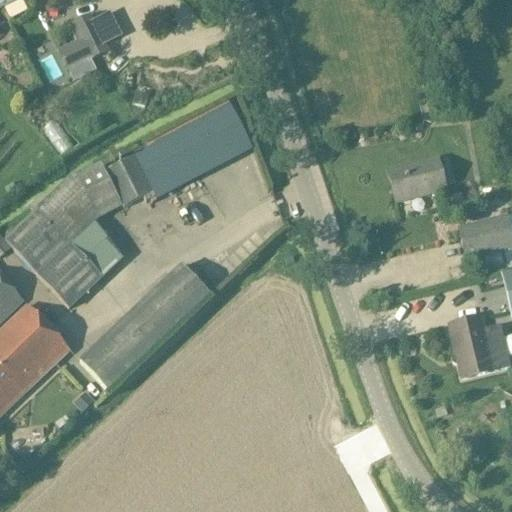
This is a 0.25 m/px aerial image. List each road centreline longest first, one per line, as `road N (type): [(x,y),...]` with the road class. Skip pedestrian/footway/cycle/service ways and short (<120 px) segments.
road 1 (tertiary): [(454,511),(405,459),(369,376),(237,0)]
road 2 (unknown): [(303,188),(208,231),(140,276),(71,338)]
